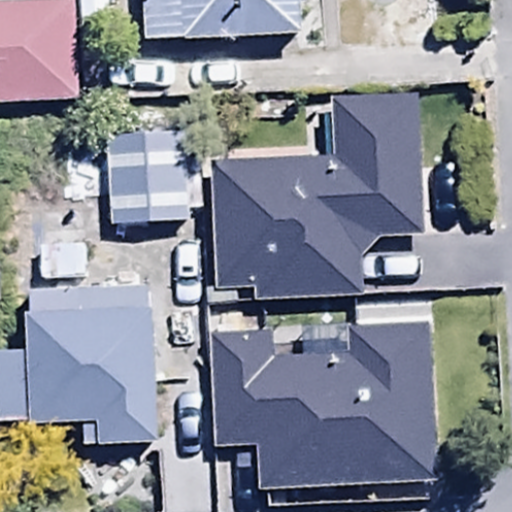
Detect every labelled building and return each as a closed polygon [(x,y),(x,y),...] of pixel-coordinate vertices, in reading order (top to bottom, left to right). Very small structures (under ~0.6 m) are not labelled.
[(136,0),(138,41),(298,35),(296,0),(136,0)] [(0,106),(77,102),(72,2),(0,5),(0,106)] [(328,160),(205,165),(210,289),(244,287),(245,302),(360,297),(358,256),(373,236),(419,235),(413,87),(326,90),(328,160)] [(101,123),(106,227),(190,222),(184,118),(101,123)] [(0,346),(0,419),(79,419),(79,448),(154,448),(154,285),(23,285),(23,347),(0,346)] [(424,317),(200,331),(207,448),(248,446),(251,488),(434,477),(424,317)]
